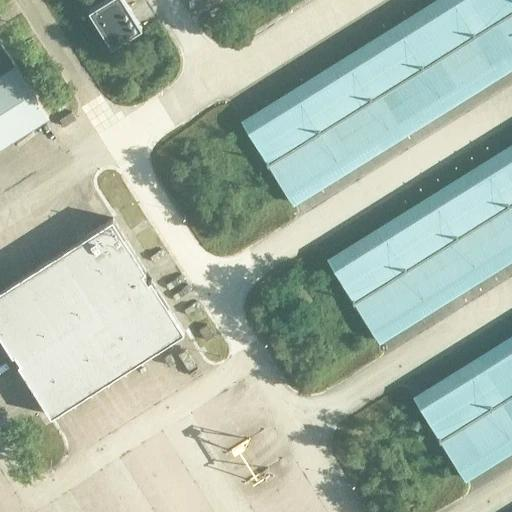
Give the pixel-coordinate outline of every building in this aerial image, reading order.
[(142,28),(124,0),(106,0),(90,10),(112,47),(142,28)] [(511,67),(511,0),(434,0),(242,120),(294,203),(511,67)] [(0,40),(0,147),(49,117),(0,40)] [(511,259),(511,142),(328,258),(380,341),(511,259)] [(146,271),(113,218),(0,289),(0,334),(13,355),(16,353),(21,362),(18,364),(51,416),(184,332),(151,279),(148,281),(143,273),(146,271)] [(511,450),(511,334),(414,396),(466,479),(511,450)]
